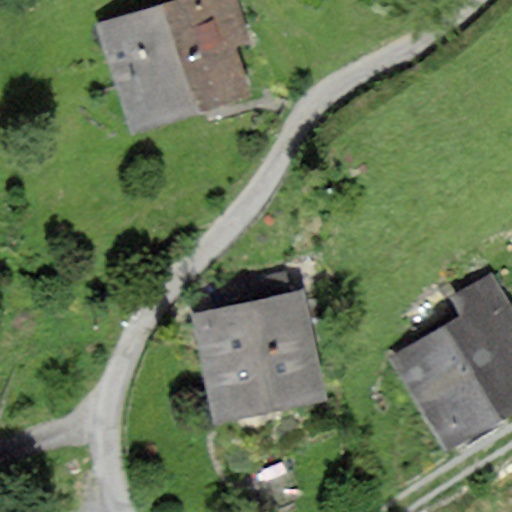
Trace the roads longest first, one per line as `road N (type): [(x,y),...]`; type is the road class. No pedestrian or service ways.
road 1 (residential): [(123,511),(109,413),(124,360),(158,300),(246,203),(317,102),(473,0)]
road 2 (track): [(398,511),(511,433)]
